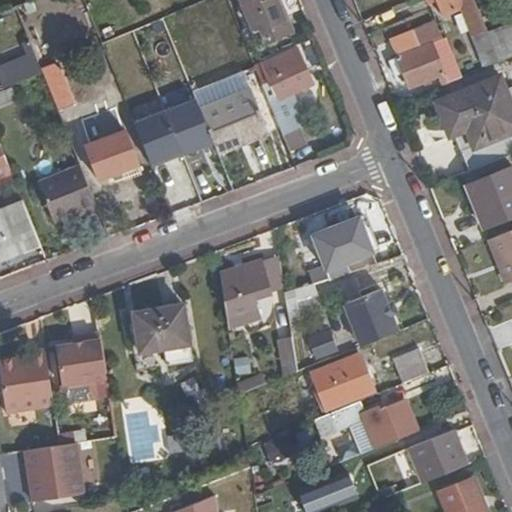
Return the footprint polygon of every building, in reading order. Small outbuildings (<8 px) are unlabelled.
[(293,35),(276,0),(247,0),(243,2),(262,47),(293,35)] [(486,31),(473,0),(439,0),(435,2),(441,17),(460,9),(472,39),(487,33),(486,31)] [(502,0),(473,0),(486,31),(511,21),(502,0)] [(487,33),(500,64),(511,58),(511,22),(511,21),(486,31),(487,33)] [(42,73),(36,58),(26,62),(20,48),(13,51),(10,43),(18,40),(11,23),(0,27),(0,76),(5,89),(42,73)] [(388,42),(409,88),(443,75),(445,81),(459,76),(445,38),(420,48),(413,32),(388,42)] [(260,67),(275,103),(282,100),(312,88),(296,51),(260,67)] [(136,97),(158,68),(140,54),(118,82),(136,97)] [(57,62),(41,68),(55,108),(72,102),(57,62)] [(262,88),(255,71),(192,97),(198,111),(250,92),(262,88)] [(465,132),(472,150),(511,134),(511,104),(501,76),(429,105),(437,124),(428,128),(434,144),(452,137),(465,132)] [(266,136),(279,130),(278,127),(269,106),(262,88),(250,92),(266,136)] [(6,91),(0,93),(0,107),(10,103),(6,91)] [(198,111),(217,155),(266,136),(250,92),(198,111)] [(269,106),(278,127),(290,122),(282,100),(275,103),(269,106)] [(459,156),(472,150),(465,132),(452,137),(459,156)] [(96,184),(136,167),(122,133),(82,150),(96,184)] [(511,134),(472,150),(479,168),(511,155),(511,134)] [(216,173),(202,136),(158,153),(172,190),(216,173)] [(0,169),(8,167),(1,148),(0,147),(0,169)] [(0,191),(16,185),(8,167),(0,169),(0,191)] [(97,211),(80,167),(35,186),(52,227),(70,219),(71,222),(97,211)] [(511,169),(469,186),(485,227),(511,216),(511,169)] [(0,260),(39,244),(23,203),(0,212),(0,260)] [(371,255),(358,219),(311,236),(324,272),(371,255)] [(511,230),(488,240),(499,269),(505,267),(511,281),(511,280),(511,230)] [(283,289),(278,256),(264,262),(274,292),(283,289)] [(274,292),(264,262),(237,271),(238,272),(248,301),(274,292)] [(505,267),(499,269),(505,283),(511,281),(505,267)] [(248,301),(238,272),(227,276),(238,305),(248,301)] [(292,340),(297,373),(329,360),(319,330),(335,326),(331,313),(343,310),(341,301),(338,292),(333,278),(312,286),(316,299),(286,307),(292,340)] [(360,347),(398,332),(381,289),(343,305),(360,347)] [(194,363),(184,308),(138,315),(145,356),(164,353),(167,368),(194,363)] [(106,379),(99,334),(83,337),(84,343),(74,344),(56,347),(63,387),(106,379)] [(276,344),(282,379),(297,373),(292,340),(276,344)] [(54,406),(45,350),(30,352),(31,357),(18,359),(0,361),(0,368),(7,413),(54,406)] [(405,384),(431,373),(422,351),(396,362),(405,384)] [(308,375),(324,417),(326,416),(339,411),(374,396),(358,355),(308,375)] [(61,402),(63,418),(96,413),(94,398),(61,402)] [(374,449),(416,432),(404,401),(378,412),(380,415),(363,422),(374,449)] [(339,411),(326,416),(332,434),(346,428),(339,411)] [(260,444),(271,463),(296,449),(286,430),(260,444)] [(420,484),(465,466),(452,432),(406,450),(420,484)] [(58,436),(60,446),(72,444),(71,434),(58,436)] [(60,446),(24,451),(32,502),(85,494),(76,443),(72,444),(60,446)] [(301,511),(355,495),(349,474),(294,489),(301,511)] [(490,511),(478,479),(444,492),(451,511),(490,511)]
